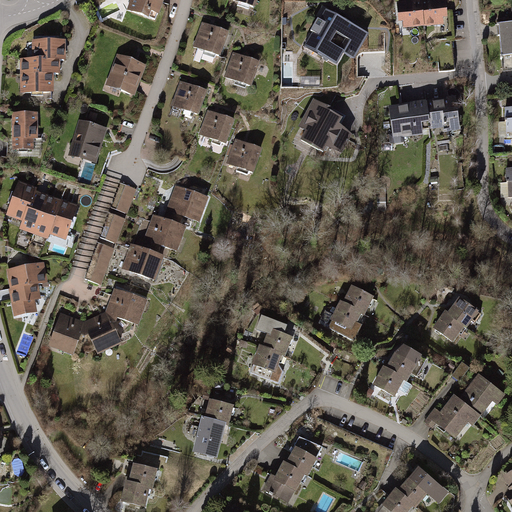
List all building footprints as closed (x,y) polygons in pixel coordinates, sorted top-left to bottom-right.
[(157,20),(164,0),(130,0),(128,9),(157,20)] [(448,23),(445,0),(411,0),(397,1),(399,22),(403,22),(404,27),(448,23)] [(365,34),(326,12),(306,47),(323,57),(329,45),(351,58),(365,34)] [(511,20),(499,22),(503,71),(511,69),(511,20)] [(228,31),(203,22),(194,46),(219,55),(228,31)] [(64,40),(33,40),(34,56),(20,56),(21,93),(54,92),(54,73),(60,72),(59,58),(64,58),(64,40)] [(252,87),(260,62),(233,53),(224,77),(252,87)] [(146,66),(116,55),(106,84),(135,95),(146,66)] [(207,90),(182,81),(172,105),(198,115),(207,90)] [(457,96),(388,106),(393,144),(406,143),(405,136),(424,135),(423,129),(433,128),(434,132),(460,129),(457,96)] [(332,107),(314,98),(299,126),(306,130),(300,140),(325,152),(327,146),(343,152),(353,134),(340,123),(342,117),(330,111),(332,107)] [(511,106),(505,106),(506,121),(499,122),(499,138),(511,137),(511,106)] [(234,119),(208,111),(199,135),(226,143),(234,119)] [(97,114),(91,112),(89,119),(96,121),(97,114)] [(36,113),(12,113),(13,149),(32,149),(32,139),(36,139),(36,113)] [(105,128),(79,119),(67,156),(94,164),(105,128)] [(262,148),(235,139),(227,163),(253,172),(262,148)] [(238,170),(236,177),(247,181),(249,174),(238,170)] [(36,188),(19,181),(5,215),(23,222),(21,228),(45,237),(46,233),(64,240),(78,207),(35,190),(36,188)] [(137,187),(125,183),(116,209),(128,213),(137,187)] [(131,242),(121,267),(152,278),(161,253),(168,256),(171,249),(175,250),(184,227),(176,224),(179,214),(198,221),(207,197),(177,186),(165,218),(153,214),(141,246),(131,242)] [(125,217),(114,213),(105,239),(116,242),(125,217)] [(113,249),(102,245),(90,280),(101,283),(113,249)] [(43,263),(7,269),(14,315),(37,311),(35,297),(40,296),(38,283),(46,282),(43,263)] [(374,296),(352,285),(343,302),(363,311),(362,313),(364,315),(374,296)] [(84,321),(61,313),(49,344),(74,353),(81,334),(88,334),(98,354),(121,343),(111,322),(116,318),(138,327),(148,301),(115,289),(106,312),(84,321)] [(480,311),(459,296),(448,313),(465,326),(468,328),(480,311)] [(343,302),(340,300),(330,320),(332,320),(328,328),(355,340),(363,325),(357,322),(362,313),(363,311),(343,302)] [(448,313),(445,311),(433,328),(454,342),(465,326),(448,313)] [(287,325),(262,315),(256,330),(267,334),(262,346),(282,353),(281,356),(285,357),(293,337),(284,333),(287,325)] [(262,346),(259,344),(252,364),(275,372),(281,356),(282,353),(262,346)] [(395,352),(386,367),(405,378),(404,380),(407,381),(423,355),(404,344),(395,352)] [(386,367),(384,366),(373,385),(396,396),(404,380),(405,378),(386,367)] [(479,373),(460,398),(481,416),(493,401),(498,405),(506,394),(479,373)] [(481,416),(454,394),(440,412),(435,408),(425,422),(432,429),(437,424),(456,438),(469,423),(473,426),(481,416)] [(234,405),(209,399),(204,418),(226,423),(225,427),(228,427),(234,405)] [(204,418),(202,417),(193,451),(218,457),(225,427),(226,423),(204,418)] [(300,437),(286,462),(305,473),(309,475),(318,458),(315,457),(321,447),(300,437)] [(286,462),(283,461),(275,476),(271,474),(263,489),(289,503),(305,473),(286,462)] [(157,468),(133,463),(128,481),(150,486),(149,489),(152,490),(157,468)] [(511,471),(503,477),(511,491),(506,494),(511,504),(511,471)] [(426,489),(410,476),(398,490),(413,504),(412,505),(417,509),(422,501),(429,506),(437,495),(427,487),(426,489)] [(128,481),(124,480),(120,501),(145,507),(149,489),(150,486),(128,481)] [(398,490),(396,488),(382,504),(384,506),(379,511),(407,511),(412,505),(413,504),(398,490)] [(249,511),(229,503),(225,511),(249,511)]
